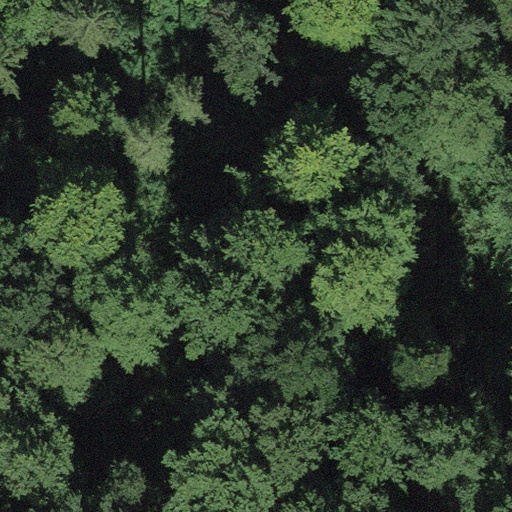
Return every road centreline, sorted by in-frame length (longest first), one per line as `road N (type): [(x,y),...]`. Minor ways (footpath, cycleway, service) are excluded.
road 1 (track): [(0,331),(157,239),(399,69),(511,109)]
road 2 (track): [(511,57),(0,123)]
